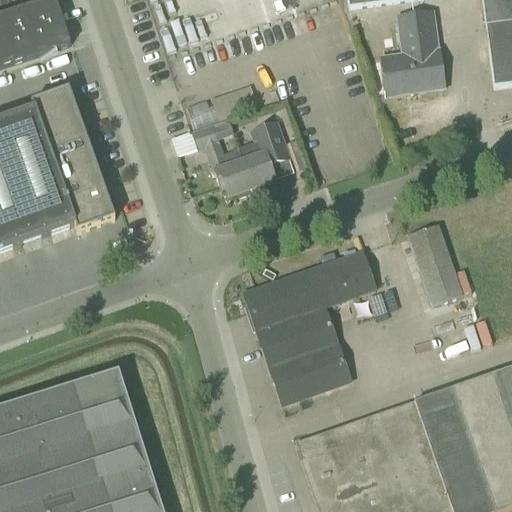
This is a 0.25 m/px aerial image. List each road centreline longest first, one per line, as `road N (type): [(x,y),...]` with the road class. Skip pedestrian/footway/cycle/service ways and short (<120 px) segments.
road 1 (unclassified): [(186,268),(511,153)]
road 2 (unclassified): [(186,268),(99,0)]
road 3 (unclassified): [(254,511),(186,268)]
road 4 (unclassified): [(0,333),(186,268)]
